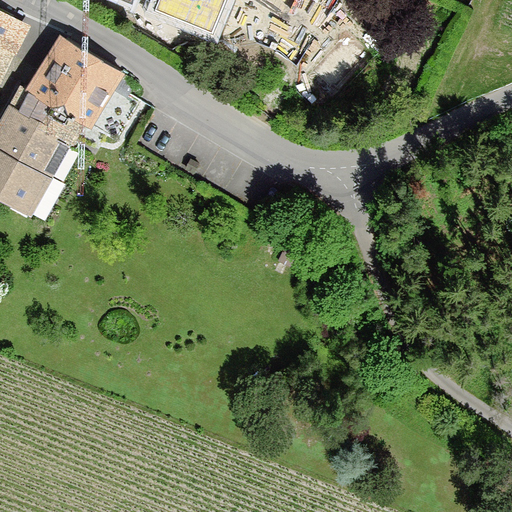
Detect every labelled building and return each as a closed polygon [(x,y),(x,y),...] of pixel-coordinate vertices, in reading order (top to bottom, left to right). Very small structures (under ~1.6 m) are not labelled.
[(191,0),(125,0),(146,9),(152,1),(173,20),(191,0)] [(0,41),(17,50),(29,25),(0,9),(0,41)] [(94,126),(125,73),(66,38),(35,91),(88,122),(94,126)] [(0,85),(17,50),(0,41),(0,85)] [(78,144),(88,122),(35,91),(27,86),(16,110),(73,141),(78,144)] [(73,141),(16,110),(0,139),(0,195),(33,214),(73,141)] [(285,247),(279,260),(298,269),(304,256),(285,247)]
